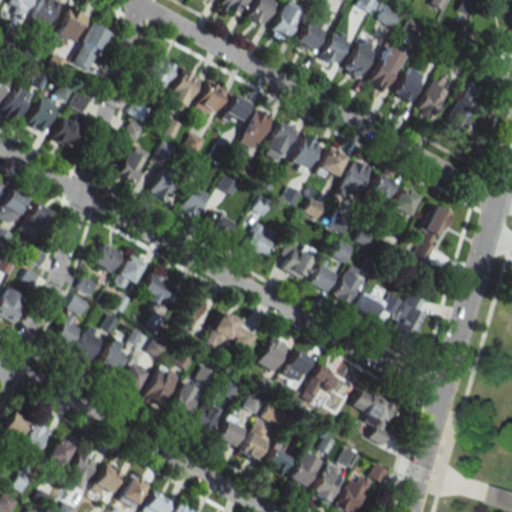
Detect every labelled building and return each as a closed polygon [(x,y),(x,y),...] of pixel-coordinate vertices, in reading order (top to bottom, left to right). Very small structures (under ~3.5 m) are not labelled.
[(27,0),(4,0),(1,8),(19,17),(27,0)] [(57,2),(53,0),(35,0),(25,20),(42,29),(57,2)] [(230,14),(238,0),(216,0),(214,4),(230,14)] [(257,26),(271,0),(251,0),(242,17),(257,26)] [(298,6),(284,0),(281,0),(266,33),(283,41),(298,6)] [(373,19),(388,27),(396,13),(381,4),(373,19)] [(66,40),(80,15),(63,6),(50,32),(66,40)] [(66,61),(84,70),(104,31),(86,22),(66,61)] [(308,50),(317,31),(300,23),(291,42),(308,50)] [(314,57),(330,65),(341,44),(325,35),(314,57)] [(355,77),(370,45),(355,38),(340,70),(355,77)] [(363,81),(377,90),(399,55),(384,46),(363,81)] [(160,88),(171,64),(150,55),(139,79),(160,88)] [(419,75),(404,66),(388,93),(403,102),(419,75)] [(196,77),(178,68),(161,101),(179,110),(196,77)] [(429,115),(444,85),(428,77),(413,107),(429,115)] [(221,88),(202,80),(189,108),(208,116),(221,88)] [(0,113),(11,120),(25,93),(10,85),(0,104),(0,113)] [(475,100),(458,90),(441,120),(458,130),(475,100)] [(217,116),(233,124),(245,101),(229,93),(217,116)] [(38,131),(51,105),(35,97),(22,123),(38,131)] [(123,112),(140,121),(147,106),(131,98),(123,112)] [(249,149),(266,116),(250,108),(233,141),(249,149)] [(66,148),(78,127),(58,116),(46,137),(66,148)] [(291,127),(275,120),(259,153),(274,161),(291,127)] [(180,144),(190,152),(198,141),(188,133),(180,144)] [(317,142),(301,134),(285,162),(301,171),(317,142)] [(112,174),(129,183),(146,153),(129,144),(112,174)] [(310,172),(328,180),(339,155),(322,147),(310,172)] [(351,194),(365,167),(348,158),(334,185),(351,194)] [(160,201),(170,181),(154,173),(144,192),(160,201)] [(212,186),(227,194),(234,181),(219,173),(212,186)] [(377,206),(389,183),(373,174),(361,197),(377,206)] [(174,209),(190,217),(203,192),(187,184),(174,209)] [(382,210),(399,220),(413,196),(397,185),(382,210)] [(0,197),(0,220),(10,225),(22,194),(4,187),(0,197)] [(29,237),(45,210),(31,201),(14,228),(29,237)] [(407,254),(424,261),(445,211),(428,204),(407,254)] [(197,224),(221,236),(229,221),(204,209),(197,224)] [(269,230),(249,222),(239,247),(259,255),(269,230)] [(88,261),(106,272),(118,252),(99,241),(88,261)] [(276,265),(293,279),(308,261),(286,243),(273,258),(278,262),(276,265)] [(124,290),(138,261),(122,254),(108,282),(124,290)] [(318,291),(330,271),(313,262),(302,282),(318,291)] [(326,296),(341,305),(360,273),(345,263),(326,296)] [(158,307),(170,282),(146,270),(134,295),(158,307)] [(0,317),(7,322),(21,297),(2,287),(0,290),(0,317)] [(377,300),(359,291),(349,310),(367,320),(377,300)] [(201,301),(186,292),(169,325),(184,333),(201,301)] [(420,299),(406,292),(387,330),(408,340),(421,313),(415,310),(420,299)] [(83,301),(69,294),(63,307),(76,314),(83,301)] [(216,312),(201,342),(217,350),(223,340),(243,350),(253,331),(216,312)] [(49,341),(65,348),(77,320),(61,313),(49,341)] [(83,362),(99,333),(84,325),(67,354),(83,362)] [(124,344),(108,336),(94,365),(111,373),(124,344)] [(270,370),(282,344),(266,336),(253,362),(270,370)] [(306,357),(291,350),(279,374),(293,381),(306,357)] [(113,381),(129,390),(140,371),(124,362),(113,381)] [(313,390),(320,394),(333,373),(315,362),(295,396),(305,402),(313,390)] [(135,397),(151,406),(171,374),(155,364),(135,397)] [(164,407),(181,416),(195,390),(178,381),(164,407)] [(292,389),(278,384),(273,400),(286,404),(292,389)] [(348,407),(360,411),(356,421),(367,425),(362,438),(376,443),(393,403),(356,388),(348,407)] [(216,409),(199,400),(187,423),(204,432),(216,409)] [(0,425),(0,429),(15,438),(25,421),(8,411),(0,425)] [(227,446),(240,423),(224,413),(211,436),(227,446)] [(30,455),(45,429),(31,421),(16,447),(30,455)] [(264,432),(248,424),(234,451),(251,459),(264,432)] [(69,444),(52,436),(41,458),(57,467),(69,444)] [(277,452),(281,443),(273,439),(259,464),(277,474),(286,457),(277,452)] [(92,461),(77,451),(60,479),(75,488),(92,461)] [(314,459),(298,451),(284,478),(300,486),(314,459)] [(384,469),(371,462),(364,475),(377,482),(384,469)] [(89,487),(104,495),(117,471),(101,463),(89,487)] [(338,472),(323,463),(306,492),(322,501),(338,472)] [(346,511),(364,482),(349,473),(330,505),(342,511),(346,511)] [(129,506),(141,482),(125,474),(113,498),(129,506)] [(511,511),(511,490),(492,485),(488,501),(511,508),(511,511)] [(159,511),(167,500),(149,489),(137,510),(141,511),(159,511)] [(5,511),(12,500),(0,493),(0,511),(5,511)] [(167,511),(192,511),(173,502),(167,511)]
